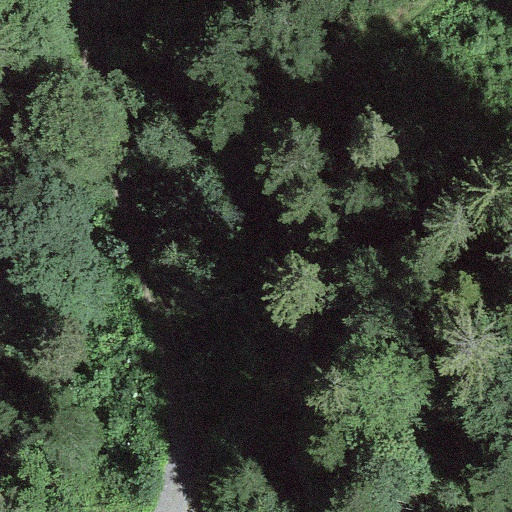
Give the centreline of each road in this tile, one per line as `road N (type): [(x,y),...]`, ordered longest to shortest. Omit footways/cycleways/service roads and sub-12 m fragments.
road 1 (track): [(446,0),(331,83),(287,126),(265,169),(250,231),(231,391),(212,445),(175,501)]
road 2 (track): [(175,501),(179,438),(163,332),(103,116),(88,0)]
